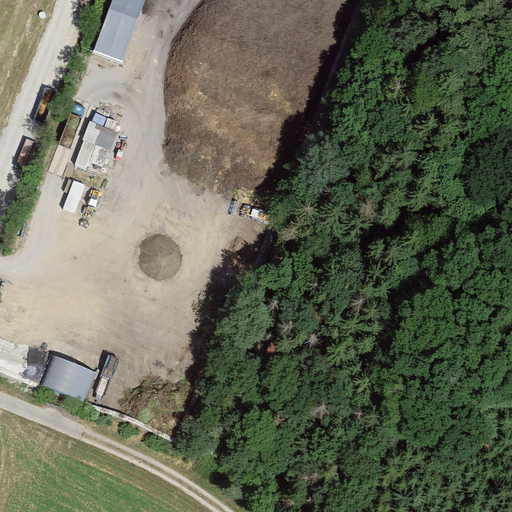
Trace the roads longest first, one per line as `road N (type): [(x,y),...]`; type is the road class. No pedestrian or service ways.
road 1 (track): [(0,202),(80,0)]
road 2 (track): [(84,428),(178,473),(232,511)]
